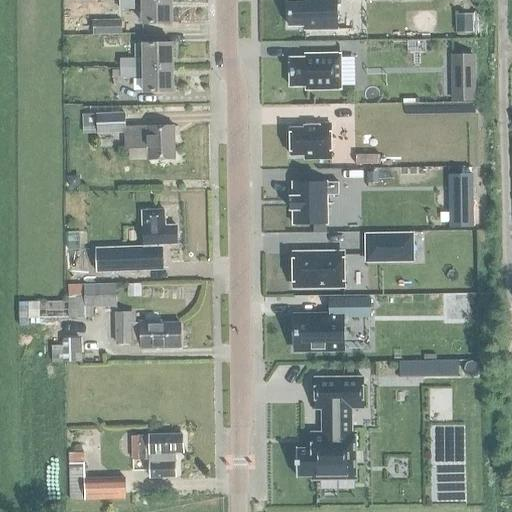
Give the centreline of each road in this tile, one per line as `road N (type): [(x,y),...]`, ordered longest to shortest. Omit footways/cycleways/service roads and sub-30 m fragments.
road 1 (tertiary): [(237,511),(229,0)]
road 2 (unclassified): [(494,406),(494,0)]
